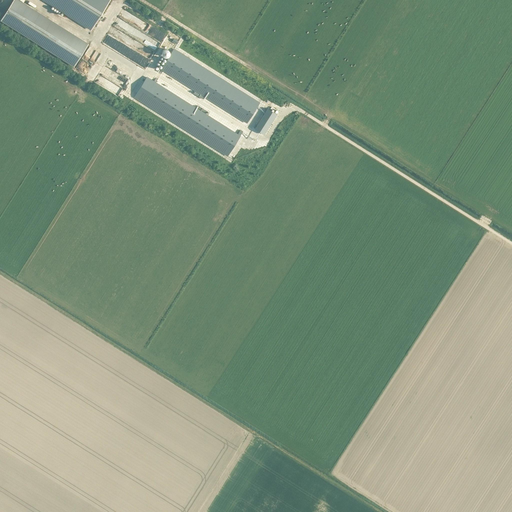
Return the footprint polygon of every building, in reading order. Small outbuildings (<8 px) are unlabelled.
[(12,0),(1,19),(74,65),(87,44),(17,0),(12,0)] [(45,0),(62,11),(91,29),(108,0),(45,0)] [(122,7),(119,13),(127,18),(130,12),(122,7)] [(115,17),(113,21),(118,24),(117,25),(121,27),(120,28),(124,30),(128,23),(115,17)] [(111,26),(107,30),(114,37),(117,34),(115,32),(116,30),(111,26)] [(247,122),(259,103),(173,49),(161,68),(159,72),(161,73),(163,70),(247,122)] [(240,130),(237,134),(155,82),(157,79),(155,77),(153,81),(146,77),(134,96),(227,155),(240,136),(242,131),(240,130)] [(263,134),(276,114),(267,108),(255,128),(263,134)]
